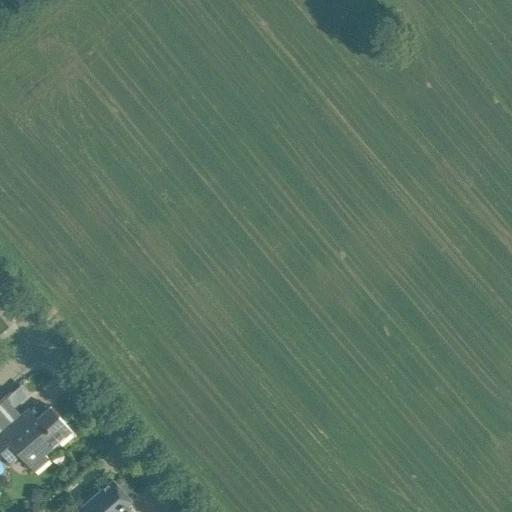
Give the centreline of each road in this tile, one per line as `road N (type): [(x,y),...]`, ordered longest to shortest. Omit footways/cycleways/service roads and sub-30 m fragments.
road 1 (residential): [(510,50),(354,83),(129,288),(100,283)]
road 2 (residential): [(358,0),(90,238),(87,267),(100,283)]
road 3 (residential): [(41,340),(189,511)]
